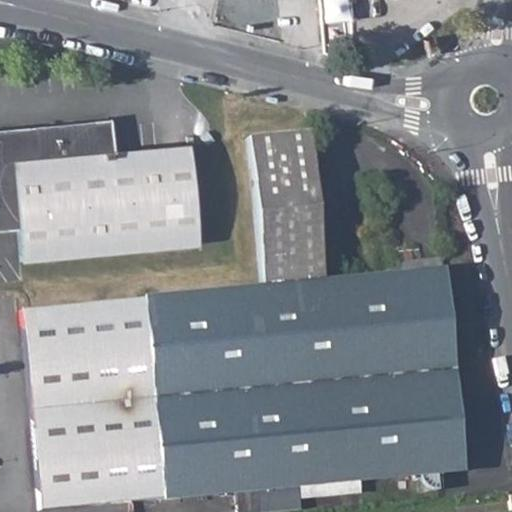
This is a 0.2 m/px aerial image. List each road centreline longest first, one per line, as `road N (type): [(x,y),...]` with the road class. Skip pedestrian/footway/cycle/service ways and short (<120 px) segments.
road 1 (residential): [(0,6),(413,104),(450,105)]
road 2 (residential): [(511,281),(486,135)]
